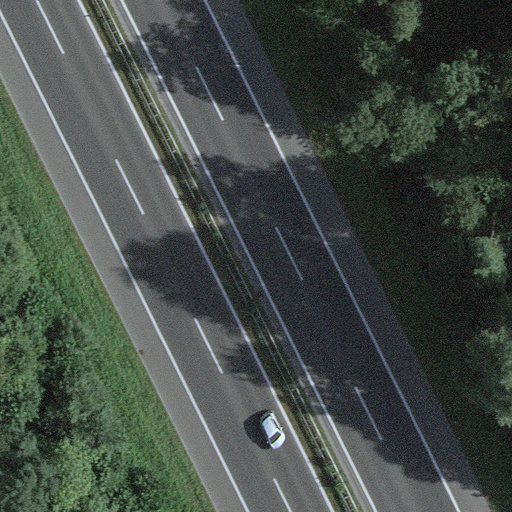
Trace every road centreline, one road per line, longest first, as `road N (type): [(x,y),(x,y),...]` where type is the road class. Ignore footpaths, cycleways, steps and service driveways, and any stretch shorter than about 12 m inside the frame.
road 1 (motorway): [(27,0),(282,511)]
road 2 (motorway): [(419,511),(165,0)]
